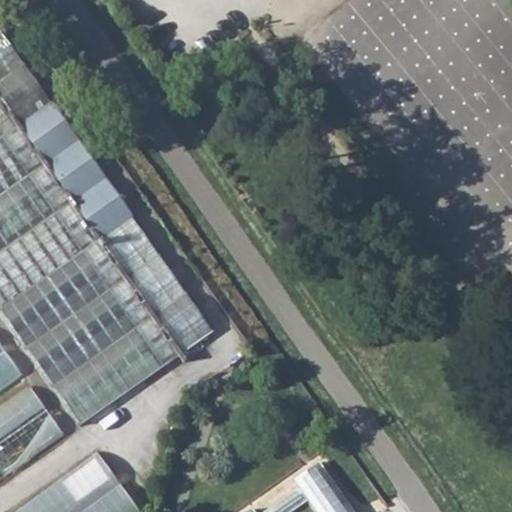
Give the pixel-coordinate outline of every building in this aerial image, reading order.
[(20,125),(26,134),(31,141),(38,150),(43,158),(49,166),(54,173),(104,244),(110,252),(154,315),(187,292),(0,27),(0,95),(20,124),(20,125)] [(20,124),(0,95),(0,308),(80,423),(180,353),(154,315),(110,252),(104,244),(54,173),(49,166),(43,158),(38,150),(31,141),(26,134),(20,125),(20,124)] [(0,339),(0,397),(28,378),(0,339)] [(0,479),(66,433),(35,389),(0,413),(0,479)] [(141,511),(101,454),(21,511),(141,511)] [(354,511),(319,462),(293,481),(297,487),(261,511),(254,511),(253,509),(248,511),(354,511)]
